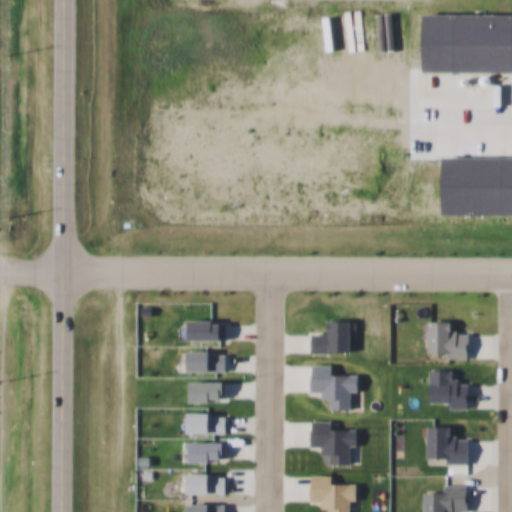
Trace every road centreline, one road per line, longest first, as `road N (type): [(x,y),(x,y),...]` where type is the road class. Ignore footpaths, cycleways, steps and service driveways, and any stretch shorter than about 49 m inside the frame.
road 1 (residential): [(511,268),(61,269)]
road 2 (tertiary): [(62,0),(61,269)]
road 3 (residential): [(262,268),(258,511)]
road 4 (residential): [(499,511),(500,268)]
road 5 (tertiary): [(61,269),(60,511)]
